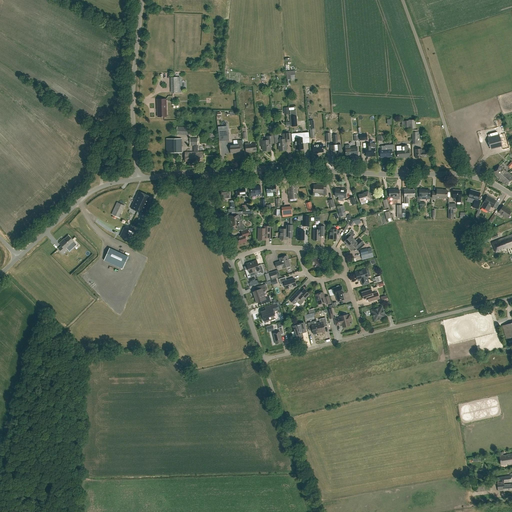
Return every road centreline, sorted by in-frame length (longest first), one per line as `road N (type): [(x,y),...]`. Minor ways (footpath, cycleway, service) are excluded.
road 1 (unclassified): [(457,174),(200,172)]
road 2 (unclassified): [(262,359),(511,298)]
road 3 (unclassified): [(457,174),(402,0)]
road 4 (unclassified): [(138,179),(131,88),(141,0)]
road 5 (unclassified): [(315,511),(262,359)]
road 6 (unclassified): [(17,257),(92,190),(138,179)]
